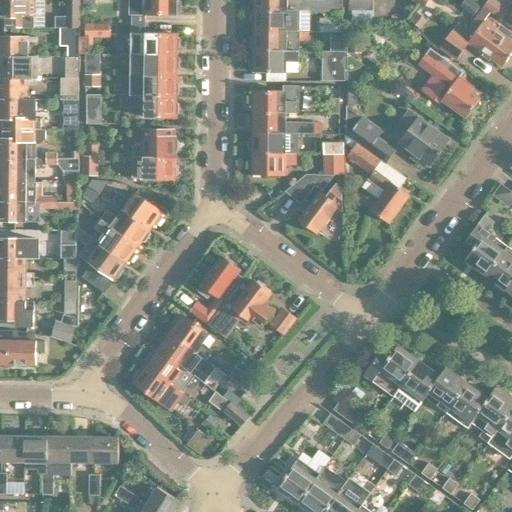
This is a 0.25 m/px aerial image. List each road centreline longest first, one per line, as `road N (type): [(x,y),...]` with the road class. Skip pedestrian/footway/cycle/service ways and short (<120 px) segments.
road 1 (residential): [(361,318),(511,127)]
road 2 (residential): [(213,500),(361,318)]
road 3 (residential): [(95,395),(96,366),(211,209)]
road 4 (residential): [(211,209),(213,0)]
road 5 (residential): [(361,318),(211,209)]
road 6 (residential): [(95,395),(213,500)]
